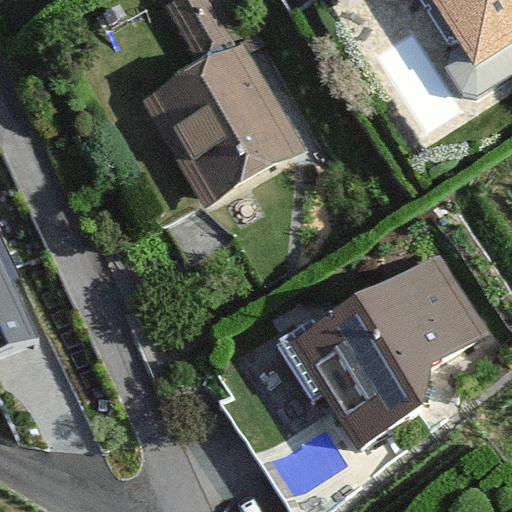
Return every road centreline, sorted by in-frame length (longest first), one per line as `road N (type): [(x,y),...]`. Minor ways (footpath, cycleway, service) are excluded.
road 1 (residential): [(184,511),(158,434),(0,81)]
road 2 (residential): [(139,511),(0,460)]
